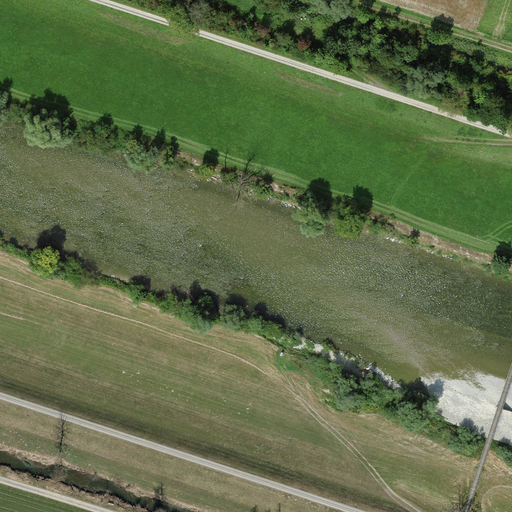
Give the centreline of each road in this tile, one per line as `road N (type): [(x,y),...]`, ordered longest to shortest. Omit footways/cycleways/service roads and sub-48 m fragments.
road 1 (track): [(511,133),(100,0)]
road 2 (track): [(0,395),(354,511)]
road 3 (track): [(348,0),(511,49)]
road 4 (track): [(511,371),(466,511)]
